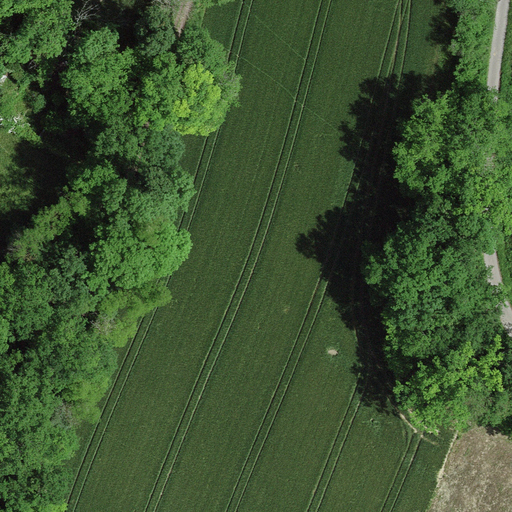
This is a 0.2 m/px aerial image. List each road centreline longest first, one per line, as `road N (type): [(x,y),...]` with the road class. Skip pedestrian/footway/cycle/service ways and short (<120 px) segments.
road 1 (track): [(1,511),(130,177),(187,0)]
road 2 (track): [(504,0),(486,209),(495,285),(511,326)]
road 3 (track): [(0,332),(51,277),(78,204),(130,107),(160,80)]
